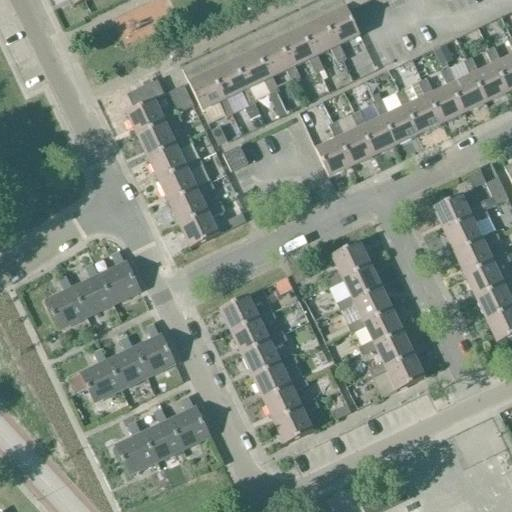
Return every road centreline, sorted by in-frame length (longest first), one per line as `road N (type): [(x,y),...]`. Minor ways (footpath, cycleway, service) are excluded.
road 1 (residential): [(160,301),(259,495),(293,498),(481,403)]
road 2 (residential): [(382,193),(160,301)]
road 3 (residential): [(382,193),(481,403)]
road 4 (residential): [(22,0),(114,205)]
road 5 (residential): [(511,132),(382,193)]
road 6 (residential): [(0,283),(114,205)]
